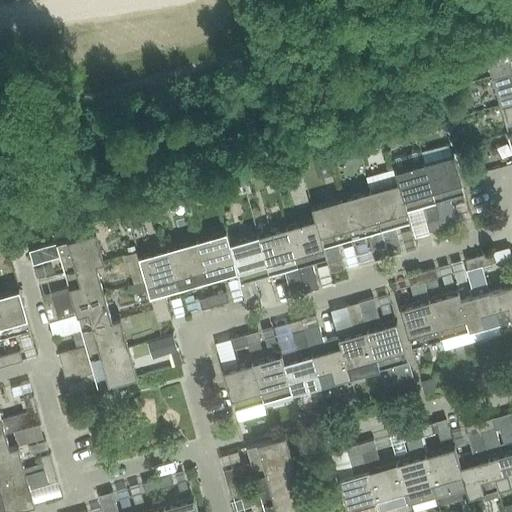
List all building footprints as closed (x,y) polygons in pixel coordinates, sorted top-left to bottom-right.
[(511,36),(484,45),(492,75),(511,69),(511,36)] [(500,103),(511,100),(511,69),(492,75),(500,103)] [(511,100),(500,103),(509,133),(511,131),(511,100)] [(453,152),(423,161),(434,201),(439,216),(442,227),(456,223),(449,197),(464,192),(460,178),(453,152)] [(407,209),(434,201),(423,161),(394,169),(397,181),(398,181),(407,209)] [(410,220),(407,209),(398,181),(397,181),(369,189),(380,229),(385,245),(388,255),(402,251),(394,225),(410,220)] [(385,245),(380,229),(369,189),(340,197),(352,237),(367,233),(374,259),(388,255),(385,245)] [(336,241),(352,237),(340,197),(311,206),(314,217),(315,217),(323,245),(327,256),(326,257),(330,271),(344,267),(336,241)] [(439,216),(425,220),(428,231),(433,229),(442,227),(439,216)] [(327,256),(323,245),(315,217),(314,217),(285,225),(297,265),(301,280),(302,280),(305,290),(318,287),(311,261),(326,257),(327,256)] [(301,280),(297,265),(285,225),(257,233),(268,273),(283,268),(291,294),(305,290),(302,280),(301,280)] [(95,262),(96,263),(103,260),(95,230),(28,249),(32,263),(59,255),(63,271),(95,262)] [(228,241),(229,241),(225,230),(196,238),(208,278),(236,270),(228,241)] [(253,277),(268,273),(257,233),(229,241),(228,241),(236,270),(246,307),(261,303),(253,277)] [(179,286),(208,278),(196,238),(167,246),(179,286)] [(364,243),(341,253),(346,266),(370,257),(364,243)] [(164,290),(179,286),(167,246),(138,255),(156,320),(171,316),(164,290)] [(479,254),(482,264),(495,260),(492,250),(479,254)] [(498,321),(489,289),(482,264),(479,254),(465,258),(467,268),(465,269),(470,286),(468,287),(470,294),(460,297),(469,329),(498,321)] [(104,290),(96,263),(95,262),(63,271),(67,285),(41,293),(45,307),(104,290)] [(421,271),(424,281),(437,277),(434,267),(421,271)] [(428,297),(424,281),(421,271),(407,275),(414,301),(399,306),(410,346),(440,337),(428,297)] [(511,316),(511,274),(499,278),(501,285),(489,289),(498,321),(511,316)] [(0,334),(0,336),(30,328),(18,288),(0,293),(0,334)] [(469,329),(460,297),(458,289),(428,297),(440,337),(469,329)] [(80,328),(112,319),(104,290),(45,307),(49,321),(75,313),(80,328)] [(212,294),(215,304),(229,300),(226,290),(212,294)] [(201,308),(215,304),(212,294),(198,298),(201,308)] [(380,324),(376,306),(373,296),(359,300),(362,310),(367,327),(378,367),(408,359),(396,319),(380,324)] [(367,327),(362,310),(359,300),(345,304),(352,331),(338,336),(349,376),(378,367),(367,327)] [(338,336),(323,340),(315,313),(301,317),(304,327),(311,352),(320,384),(349,376),(338,336)] [(61,364),(128,346),(120,316),(112,319),(80,328),(84,343),(57,351),(61,364)] [(290,331),(304,327),(301,317),(287,321),(290,331)] [(244,333),(246,343),(260,339),(257,329),(244,333)] [(233,347),(246,343),(244,333),(230,337),(233,347)] [(97,386),(137,375),(128,346),(61,364),(65,378),(92,371),(97,386)] [(8,363),(22,359),(19,349),(5,353),(8,363)] [(282,360),(283,360),(281,352),(252,360),(263,400),(292,392),(282,360)] [(292,392),(320,384),(311,352),(283,360),(282,360),(292,392)] [(234,409),(263,400),(252,360),(222,369),(234,409)] [(32,393),(23,396),(27,410),(37,407),(33,393),(32,393)] [(6,432),(41,422),(37,407),(27,410),(1,417),(0,417),(0,448),(10,446),(6,432)] [(511,448),(502,452),(492,417),(478,421),(497,487),(511,482),(511,448)] [(468,495),(497,487),(478,421),(464,425),(475,460),(460,464),(465,484),(464,484),(468,495)] [(434,431),(431,423),(431,422),(417,425),(420,435),(421,435),(434,431)] [(396,460),(407,500),(436,492),(425,452),(421,435),(420,435),(417,425),(403,429),(406,439),(411,456),(396,460)] [(294,463),(286,435),(285,434),(245,445),(250,461),(223,469),(227,482),(237,479),(254,475),(294,463)] [(376,448),(373,439),(373,438),(359,442),(362,452),(376,448)] [(367,469),(362,452),(359,442),(345,446),(353,473),(338,477),(347,511),(365,511),(378,508),(367,469)] [(0,480),(26,473),(18,443),(10,446),(0,448),(0,480)] [(465,484),(460,464),(454,444),(425,452),(436,492),(464,484),(465,484)] [(43,468),(54,465),(50,451),(40,454),(43,468)] [(378,508),(407,500),(396,460),(367,469),(378,508)] [(262,504),(294,495),(302,493),(294,463),(254,475),(262,504)] [(47,482),(57,479),(54,465),(43,468),(47,482)] [(0,511),(35,502),(30,487),(47,482),(43,468),(0,480),(0,511)] [(173,483),(170,474),(170,473),(156,477),(159,487),(173,483)] [(145,491),(159,487),(156,477),(143,481),(145,491)] [(241,493),(237,479),(227,482),(231,496),(241,493)] [(118,511),(113,490),(112,490),(98,494),(102,511),(118,511)] [(264,511),(298,511),(294,495),(262,504),(264,511)] [(164,504),(166,511),(198,511),(194,496),(164,504)]
